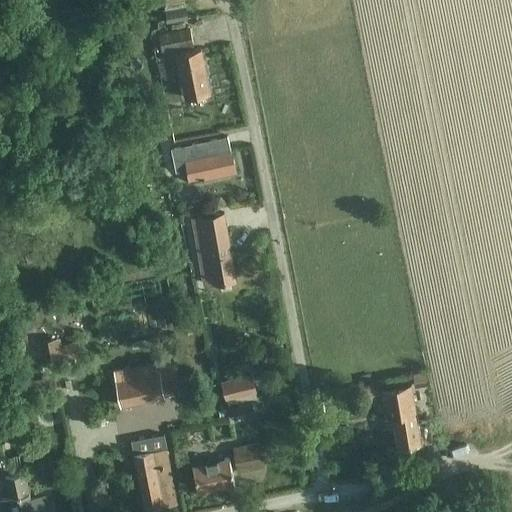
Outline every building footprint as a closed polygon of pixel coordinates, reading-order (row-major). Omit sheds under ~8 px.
[(189,30),(158,36),(161,52),(192,46),(189,30)] [(200,50),(175,55),(184,100),(209,95),(200,50)] [(227,136),(171,148),(176,171),(186,169),(189,182),(235,172),(231,147),(229,147),(227,136)] [(229,250),(228,244),(213,246),(210,226),(226,224),(224,212),(191,217),(193,230),(199,229),(203,255),(198,255),(203,283),(213,281),(214,283),(235,279),(230,250),(229,250)] [(229,243),(226,224),(210,226),(213,246),(228,244),(229,243)] [(42,329),(20,334),(24,352),(46,347),(42,329)] [(157,361),(114,370),(121,405),(164,397),(157,361)] [(426,370),(413,373),(415,386),(428,384),(426,370)] [(226,398),(255,391),(251,373),(222,381),(226,398)] [(56,377),(17,383),(20,399),(59,393),(56,377)] [(385,410),(391,409),(397,447),(433,441),(430,421),(417,423),(411,387),(382,392),(385,410)] [(259,399),(227,406),(231,422),(263,416),(259,399)] [(225,408),(218,410),(220,418),(227,416),(225,408)] [(131,441),(134,455),(145,511),(176,505),(162,434),(131,441)] [(258,443),(233,448),(238,473),(263,468),(258,443)] [(52,460),(34,464),(39,490),(57,486),(52,460)] [(229,460),(192,468),(198,493),(234,485),(229,460)] [(2,500),(0,503),(2,511),(48,511),(46,497),(30,500),(24,474),(7,477),(11,498),(9,499),(2,500)]
